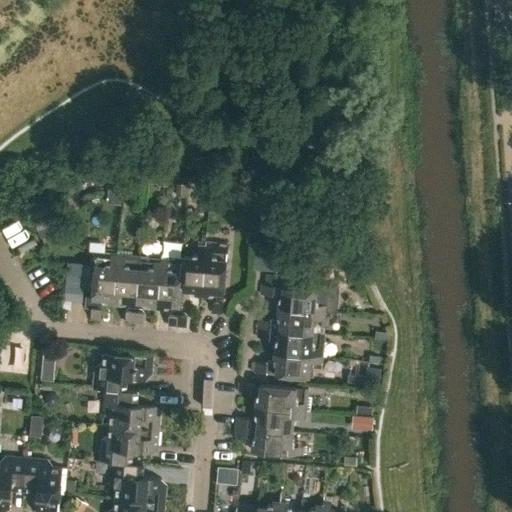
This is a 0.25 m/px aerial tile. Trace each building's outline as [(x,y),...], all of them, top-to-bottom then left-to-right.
[(155,184),(165,184),(165,175),(155,175),(155,184)] [(122,191),(131,192),(131,178),(122,178),(122,191)] [(40,239),(44,237),(56,233),(47,206),(46,202),(29,208),(40,239)] [(244,241),(252,242),(253,233),(244,232),(244,241)] [(205,254),(202,295),(213,296),(215,293),(224,294),(227,259),(228,245),(206,243),(205,254)] [(88,287),(87,303),(93,304),(92,318),(101,319),(102,307),(102,303),(104,301),(114,302),(119,249),(103,248),(103,251),(91,250),(90,264),(96,265),(94,287),(88,287)] [(119,249),(114,302),(126,302),(128,300),(136,301),(140,255),(132,254),(132,250),(119,249)] [(140,255),(136,301),(143,301),(146,305),(157,306),(162,252),(148,251),(148,255),(140,255)] [(162,252),(157,306),(169,307),(171,304),(180,305),(182,290),(181,290),(182,271),(181,271),(182,263),(182,258),(176,258),(177,254),(162,252)] [(182,271),(181,290),(182,290),(189,291),(191,294),(202,295),(205,254),(193,253),(193,256),(183,255),(182,258),(182,263),(181,271),(182,271)] [(281,271),(281,259),(259,258),(258,271),(281,271)] [(66,297),(68,298),(80,299),(83,264),(68,262),(67,274),(66,297)] [(262,285),(262,295),(279,296),(278,308),(337,313),(340,288),(338,286),(316,284),(315,290),(262,285)] [(213,314),(222,315),(223,300),(217,299),(214,302),(213,314)] [(126,309),(125,321),(134,322),(136,307),(130,306),(126,309)] [(136,307),(134,322),(144,323),(145,311),(142,307),(136,307)] [(270,319),(270,320),(271,320),(274,323),(273,329),(325,334),(326,327),(330,327),(331,313),(337,314),(337,313),(278,308),(277,318),(273,317),(270,319)] [(169,313),(168,325),(179,326),(180,311),(172,310),(169,313)] [(180,311),(179,326),(187,326),(188,315),(185,311),(180,311)] [(259,328),(258,337),(270,338),(273,335),(273,329),(259,328)] [(273,335),(270,338),(276,339),(275,341),(274,351),(327,356),(328,343),(324,343),(325,334),(273,329),(273,335)] [(267,361),(266,363),(267,363),(270,367),(269,373),(276,374),(309,377),(310,368),(321,369),(322,357),(327,357),(327,356),(274,351),(273,362),(267,361)] [(94,388),(104,390),(104,389),(126,390),(126,389),(127,378),(145,379),(152,374),(154,356),(104,352),(103,362),(102,362),(96,366),(94,388)] [(370,352),(369,360),(382,361),(383,353),(370,352)] [(255,363),(254,372),(269,373),(270,367),(267,363),(266,363),(255,363)] [(369,365),(368,373),(382,375),(383,367),(369,365)] [(251,393),(254,390),(255,383),(240,382),(239,392),(251,393)] [(256,405),(310,410),(311,397),(307,397),(308,388),(296,387),(260,384),(260,393),(257,393),(256,405)] [(110,416),(109,425),(159,429),(160,411),(155,405),(136,403),(137,390),(126,389),(126,390),(104,389),(104,390),(103,411),(107,416),(110,416)] [(357,403),(356,412),(372,413),(373,404),(357,403)] [(257,427),(292,430),(293,422),(297,420),(297,409),(256,406),(255,417),(257,419),(257,427)] [(363,416),(362,429),(372,429),(373,417),(363,416)] [(99,461),(110,462),(111,462),(132,463),(133,450),(152,452),(157,448),(159,429),(109,425),(108,435),(106,435),(101,439),(99,461)] [(236,426),(236,435),(247,436),(251,433),(251,427),(236,426)] [(252,450),(294,453),(295,442),(291,439),(292,430),(257,427),(256,435),(254,437),(252,450)] [(74,447),(92,450),(96,434),(77,430),(74,447)] [(344,453),(344,463),(358,464),(358,454),(344,453)] [(0,511),(2,511),(3,511),(9,507),(10,488),(24,489),(26,458),(4,455),(0,459),(0,511)] [(26,458),(24,489),(36,490),(34,509),(36,511),(58,511),(62,468),(52,467),(53,465),(47,459),(26,458)] [(115,488),(115,498),(165,502),(166,484),(162,478),(143,477),(144,464),(132,463),(111,462),(110,462),(109,483),(114,488),(115,488)] [(216,481),(218,481),(237,483),(238,469),(218,467),(216,481)] [(106,511),(164,511),(165,502),(115,498),(114,505),(107,510),(106,511)]
